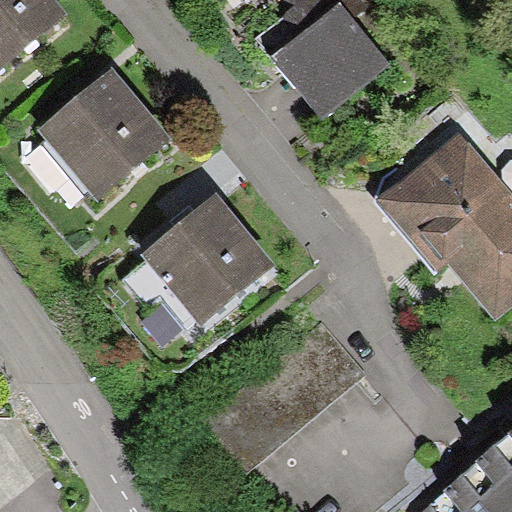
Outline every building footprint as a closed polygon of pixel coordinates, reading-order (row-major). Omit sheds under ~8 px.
[(0,0),(0,74),(66,21),(48,0),(0,0)] [(262,0),(301,43),(275,67),(323,120),(385,65),(337,12),(350,0),(262,0)] [(38,135),(92,203),(165,146),(111,78),(38,135)] [(396,208),(496,318),(511,303),(511,200),(463,147),(396,208)] [(274,273),(216,200),(141,260),(199,333),(274,273)] [(318,328),(205,425),(247,474),(361,377),(318,328)] [(511,511),(511,442),(427,511),(511,511)]
